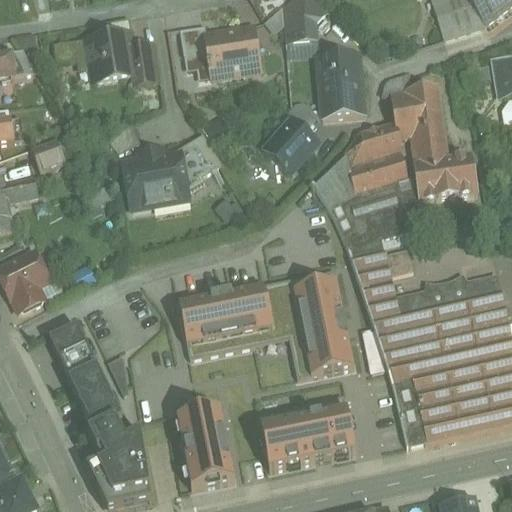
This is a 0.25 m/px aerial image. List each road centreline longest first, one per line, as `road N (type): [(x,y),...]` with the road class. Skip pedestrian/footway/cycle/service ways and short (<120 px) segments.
road 1 (secondary): [(275,511),(511,458)]
road 2 (residential): [(2,348),(137,279),(209,257)]
road 3 (residential): [(362,130),(380,74),(511,32)]
road 4 (residential): [(78,511),(2,348)]
road 5 (residential): [(161,0),(0,31)]
